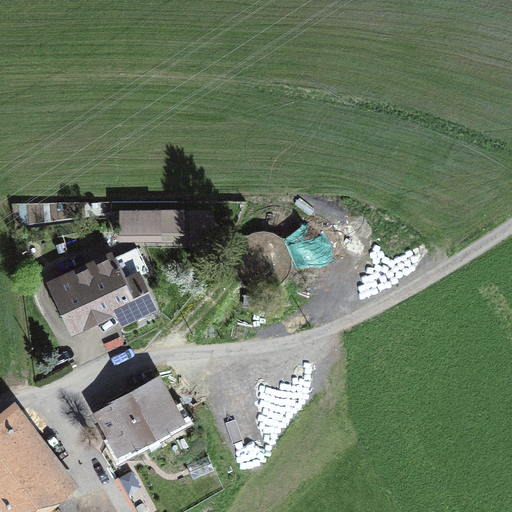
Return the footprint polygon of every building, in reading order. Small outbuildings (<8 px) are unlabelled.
[(182,211),(123,211),(123,234),(182,234),(182,211)] [(214,216),(192,216),(192,237),(214,237),(214,216)] [(254,281),(280,282),(282,241),(242,238),(240,264),(255,264),(254,281)] [(58,284),(77,324),(117,304),(121,311),(140,302),(118,256),(58,284)] [(170,373),(104,411),(131,457),(197,420),(170,373)] [(0,511),(59,511),(87,490),(19,404),(0,418),(0,511)]
